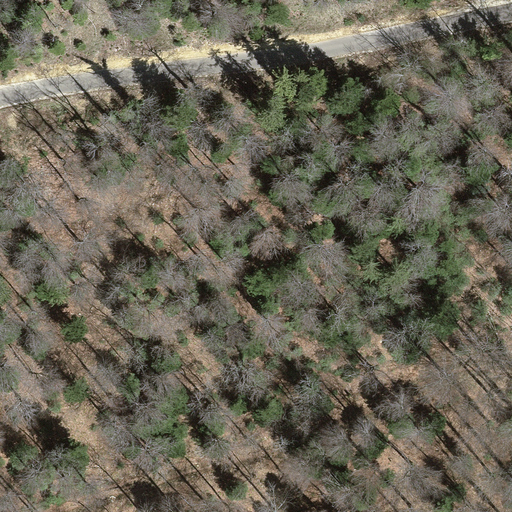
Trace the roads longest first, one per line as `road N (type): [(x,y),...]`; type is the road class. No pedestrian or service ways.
road 1 (unclassified): [(511,13),(0,101)]
road 2 (track): [(83,511),(280,449),(435,378),(485,362),(511,363)]
